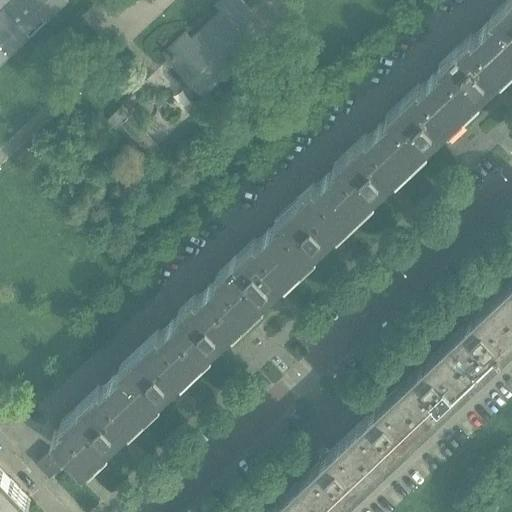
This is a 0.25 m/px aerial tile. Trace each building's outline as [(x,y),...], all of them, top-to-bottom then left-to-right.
[(42,18),(45,21),(67,0),(0,0),(0,64),(30,36),(26,32),(42,18)] [(443,128),(465,107),(488,85),(492,89),(498,83),(495,79),(511,62),(511,0),(510,0),(462,46),(460,44),(455,49),(457,51),(239,257),(237,255),(231,260),(234,262),(54,431),(85,465),(115,437),(118,440),(126,434),(122,430),(167,388),(171,391),(179,384),(175,380),(219,339),(223,342),(230,336),(226,332),(271,290),(274,294),(282,287),(278,283),(323,241),(327,245),(334,238),(330,234),(382,185),(386,189),(393,182),(389,178),(435,135),(439,139),(446,132),(443,128)] [(271,30),(245,2),(242,0),(220,0),(214,6),(220,12),(191,39),(186,33),(162,55),(202,97),(271,30)] [(116,128),(117,127),(131,114),(122,105),(109,118),(108,119),(116,128)] [(120,125),(150,156),(159,147),(130,116),(120,125)] [(325,511),(511,337),(511,269),(511,270),(511,271),(511,277),(474,313),(473,311),(471,313),(469,310),(463,315),(466,318),(464,319),(466,321),(425,359),(424,358),(423,359),(420,356),(413,362),(416,365),(416,366),(417,367),(377,405),(375,403),(374,404),(371,402),(365,407),(368,410),(367,411),(368,413),(328,451),(327,449),(326,450),(323,447),(317,453),(319,456),(319,457),(320,458),(279,497),(277,495),(276,496),(274,493),(267,499),(270,502),(270,503),(271,505),(263,511),(325,511)] [(49,476),(65,461),(52,447),(36,462),(49,476)] [(0,511),(17,511),(31,500),(0,466),(0,511)]
